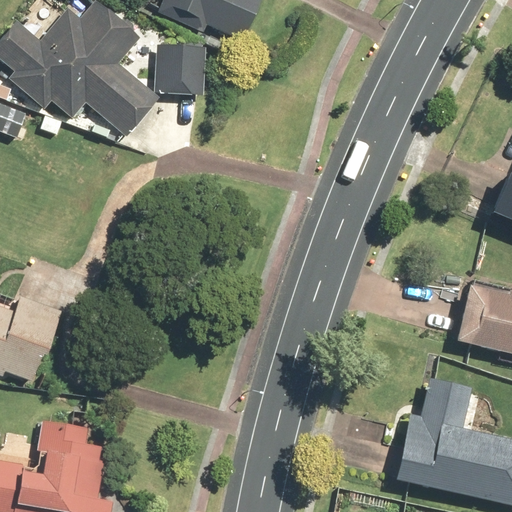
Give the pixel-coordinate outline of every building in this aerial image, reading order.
[(172,0),(167,13),(200,26),(203,18),(247,36),(261,0),(172,0)] [(18,23),(0,45),(0,60),(14,72),(7,80),(46,112),(53,104),(71,119),(86,102),(128,137),(163,95),(202,97),(205,49),(156,46),(154,91),(121,64),(142,39),(98,3),(81,23),(67,11),(41,42),(18,23)] [(511,226),(511,171),(493,219),(511,226)] [(0,255),(0,364),(36,377),(59,311),(0,290),(0,255)] [(511,292),(470,284),(457,343),(511,354),(511,292)] [(511,437),(465,428),(473,388),(429,379),(422,416),(410,414),(397,481),(511,504),(511,437)] [(0,457),(0,511),(108,511),(110,504),(89,500),(99,447),(86,445),(89,430),(40,420),(32,464),(0,457)]
